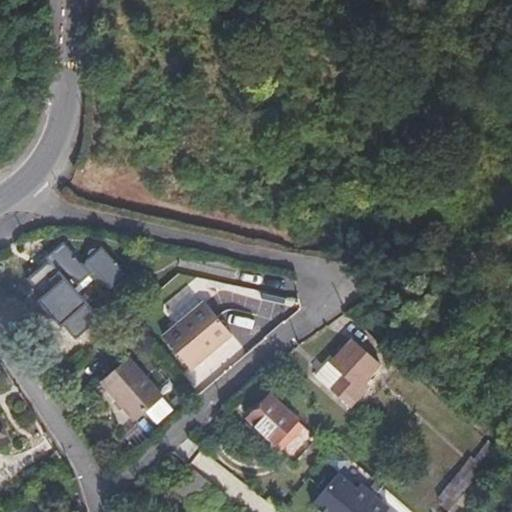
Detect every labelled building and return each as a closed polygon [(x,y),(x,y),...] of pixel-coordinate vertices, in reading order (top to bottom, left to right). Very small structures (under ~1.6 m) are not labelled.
[(187,15),(134,72),(162,100),(188,73),(192,77),(220,46),(187,15)] [(98,274),(110,287),(125,273),(101,248),(95,254),(97,255),(94,259),(90,259),(83,264),(63,245),(48,258),(49,260),(33,275),(79,325),(94,311),(83,298),(85,292),(82,289),(98,274)] [(191,271),(233,278),(235,264),(193,257),(191,271)] [(285,313),(265,298),(252,315),(262,323),(259,327),(269,334),(285,313)] [(205,301),(164,337),(193,368),(233,332),(205,301)] [(377,380),(397,357),(365,330),(343,356),(340,352),(327,367),(366,404),(382,385),(377,380)] [(163,394),(129,357),(104,381),(138,418),(163,394)] [(276,441),(298,418),(270,394),(249,415),(276,441)] [(467,491),(500,449),(489,440),(454,482),(467,491)] [(324,511),(389,511),(336,463),(306,495),(324,511)] [(208,511),(226,492),(194,466),(177,486),(208,511)]
